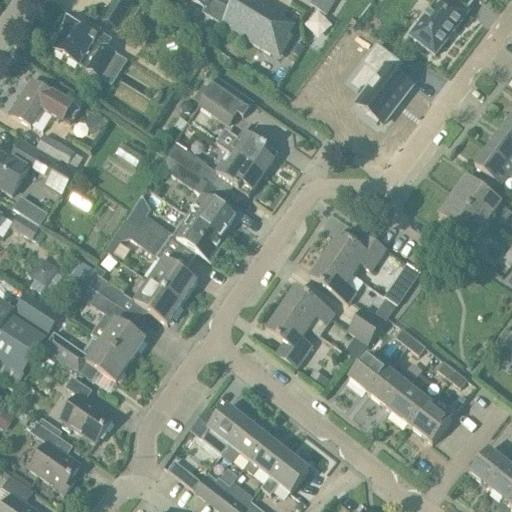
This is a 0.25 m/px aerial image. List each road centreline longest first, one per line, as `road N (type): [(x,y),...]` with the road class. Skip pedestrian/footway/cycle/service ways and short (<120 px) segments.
road 1 (residential): [(210,344),(306,195),(374,188)]
road 2 (residential): [(374,188),(387,186),(511,21)]
road 3 (residential): [(357,460),(210,344)]
road 4 (residential): [(137,475),(147,435),(210,344)]
